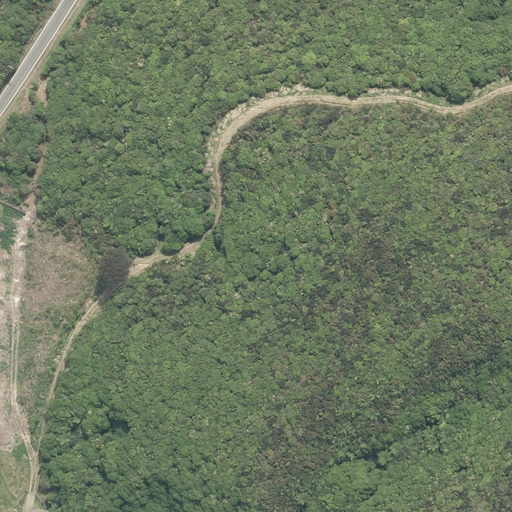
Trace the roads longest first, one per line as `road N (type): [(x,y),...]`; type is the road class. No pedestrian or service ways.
road 1 (track): [(28,493),(46,404),(71,337),(118,282),(197,246),(221,220),(214,150),(239,110),(281,96),(391,96),(454,107),(511,88)]
road 2 (track): [(301,511),(321,479),(422,424),(511,388)]
road 3 (residential): [(72,0),(0,103)]
